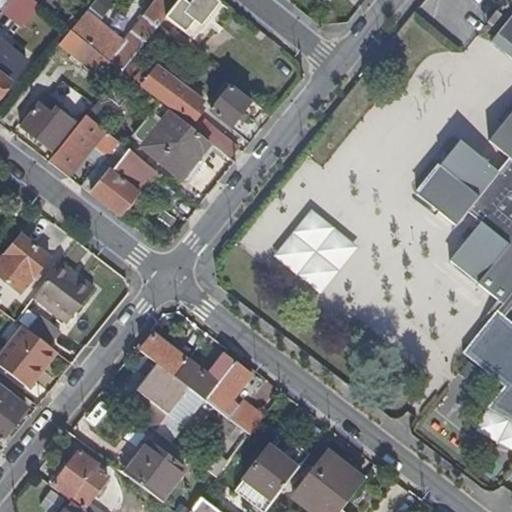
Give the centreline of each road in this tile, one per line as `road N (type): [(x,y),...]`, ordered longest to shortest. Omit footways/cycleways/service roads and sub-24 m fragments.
road 1 (residential): [(165,280),(463,511)]
road 2 (residential): [(333,68),(165,280)]
road 3 (residential): [(0,484),(165,280)]
road 4 (residential): [(165,280),(0,151)]
